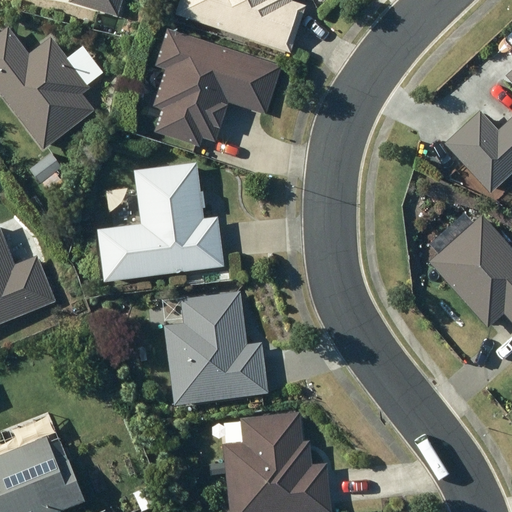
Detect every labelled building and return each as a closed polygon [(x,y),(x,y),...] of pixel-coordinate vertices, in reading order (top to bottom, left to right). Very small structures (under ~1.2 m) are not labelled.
[(115,0),(60,0),(61,1),(111,16),(115,0)] [(181,0),(176,17),(291,54),(307,6),(293,2),(293,0),(181,0)] [(87,89),(45,36),(25,52),(4,25),(0,27),(0,99),(37,148),(87,110),(77,97),(87,89)] [(275,68),(220,49),(221,46),(201,39),(200,42),(170,33),(161,62),(171,65),(159,102),(168,106),(161,128),(197,141),(200,132),(213,136),(217,122),(219,123),(224,108),(222,107),(225,96),(262,109),(275,68)] [(511,64),(500,75),(511,88),(511,90),(505,96),(511,103),(511,112),(493,129),(474,108),(437,142),(482,191),(510,166),(511,169),(511,64)] [(60,162),(50,149),(24,170),(34,183),(60,162)] [(193,173),(194,173),(193,168),(191,168),(191,166),(139,173),(139,181),(140,180),(146,227),(122,230),(121,229),(102,232),(107,276),(219,261),(214,220),(212,220),(212,221),(200,222),(197,205),(191,206),(190,196),(194,195),(194,193),(196,193),(196,189),(195,189),(193,173)] [(511,330),(511,254),(478,214),(422,260),(479,327),(497,312),(511,330)] [(0,321),(49,303),(31,255),(13,262),(0,227),(0,321)] [(178,323),(159,324),(166,404),(261,393),(256,344),(238,345),(236,293),(176,298),(178,323)] [(248,417),(236,417),(236,442),(219,441),(220,511),(321,511),(323,463),(305,463),(306,439),(295,438),(296,411),(290,411),(290,412),(275,412),(275,414),(262,413),(262,415),(248,415),(248,417)] [(0,511),(49,511),(81,500),(65,457),(53,461),(43,435),(0,452),(0,511)] [(138,511),(155,504),(144,482),(126,491),(136,511),(138,511)]
